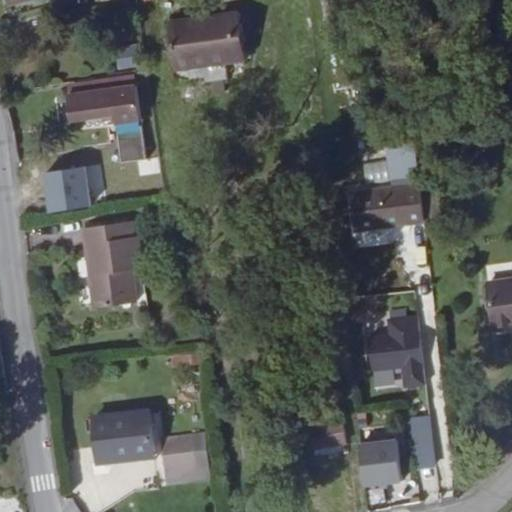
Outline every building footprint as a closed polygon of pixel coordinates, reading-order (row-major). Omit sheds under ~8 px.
[(36,0),(2,0),(5,10),(36,0)] [(241,62),(235,12),(167,22),(174,71),(241,62)] [(140,125),(134,90),(68,100),(71,126),(113,119),(115,129),(140,125)] [(108,131),(83,134),(88,172),(112,168),(108,131)] [(88,172),(83,134),(74,135),(79,174),(88,172)] [(348,232),(418,221),(417,216),(414,197),(414,189),(343,200),(348,232)] [(433,214),(431,195),(414,197),(417,216),(433,214)] [(91,287),(95,313),(135,306),(130,274),(141,272),(137,240),(130,240),(129,225),(82,232),(85,248),(90,248),(96,286),(91,287)] [(90,248),(85,248),(91,287),(96,286),(90,248)] [(511,329),(511,282),(487,285),(494,332),(511,329)] [(399,386),(417,383),(409,315),(382,318),(384,333),(363,336),(367,369),(397,365),(399,386)] [(409,315),(417,383),(420,383),(412,315),(409,315)] [(154,450),(149,411),(93,418),(98,462),(116,461),(116,455),(154,450)] [(431,415),(410,416),(413,468),(433,467),(431,415)] [(343,441),(338,422),(306,429),(311,449),(343,441)] [(393,437),(355,441),(360,482),(398,478),(393,437)] [(197,467),(195,449),(163,453),(165,471),(197,467)]
